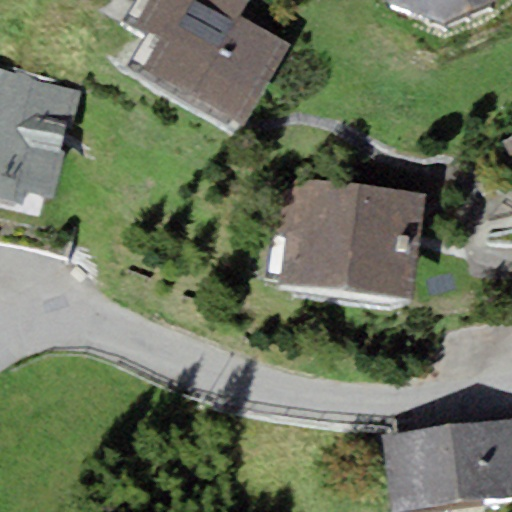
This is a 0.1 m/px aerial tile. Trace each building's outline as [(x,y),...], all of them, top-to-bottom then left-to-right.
[(149,0),(136,24),(159,37),(142,68),(244,125),(290,43),(267,31),(271,23),(241,7),(244,1),(241,0),(149,0)] [(392,0),(394,3),(446,23),(493,1),(493,0),(392,0)] [(81,87),(0,67),(0,196),(23,202),(26,191),(54,198),(81,87)] [(412,297),(423,191),(294,177),(292,190),(288,231),(282,283),(412,297)] [(269,229),(288,231),(292,190),(273,188),(269,229)] [(511,419),(381,434),(389,510),(511,496),(511,419)]
